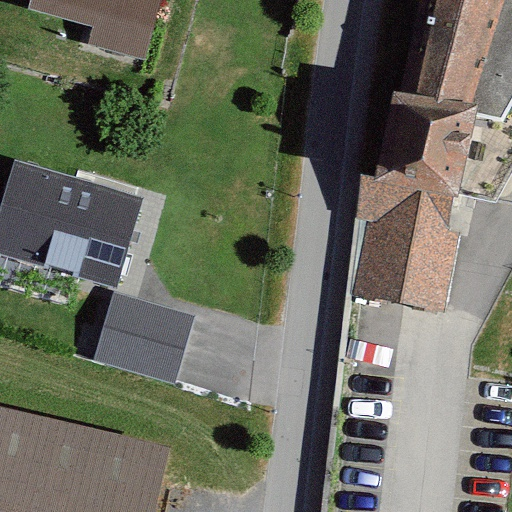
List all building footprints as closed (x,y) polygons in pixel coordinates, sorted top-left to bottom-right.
[(161,0),(29,0),(29,4),(95,23),(89,42),(145,58),(161,0)] [(511,0),(444,0),(424,95),(397,95),(381,170),(362,170),(351,219),(364,224),(350,299),(443,302),(472,191),(484,110),(506,115),(511,103),(511,0)] [(139,193),(11,156),(0,194),(0,249),(113,282),(139,193)] [(193,315),(114,292),(95,359),(174,381),(193,315)] [(157,511),(174,442),(0,399),(0,511),(157,511)]
